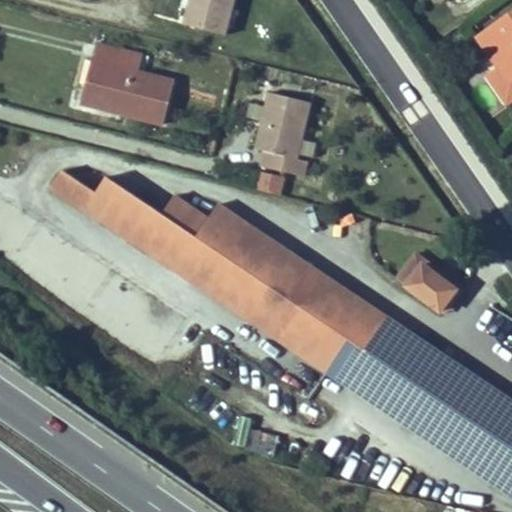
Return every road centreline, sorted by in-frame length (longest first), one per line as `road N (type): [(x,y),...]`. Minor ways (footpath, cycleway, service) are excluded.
road 1 (unknown): [(511,310),(501,329),(467,335),(304,225),(95,167),(65,169),(52,184),(49,207),(60,225),(264,355)]
road 2 (secondary): [(344,0),(511,242)]
road 3 (trunk): [(169,511),(0,396)]
